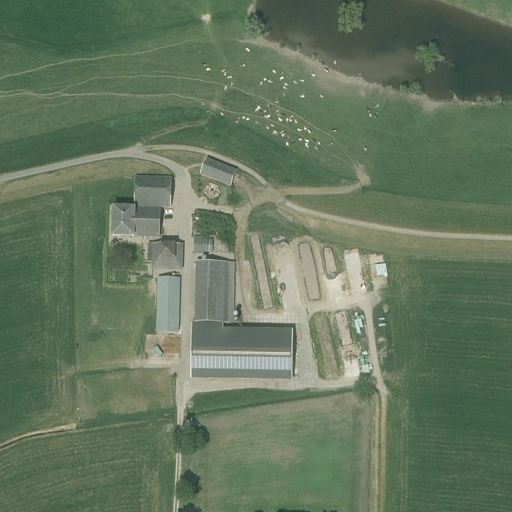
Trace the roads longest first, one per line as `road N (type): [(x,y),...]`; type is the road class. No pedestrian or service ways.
road 1 (track): [(147,148),(206,152),(261,180),(286,205),(337,220),(511,239)]
road 2 (track): [(185,243),(174,511)]
road 3 (unclassified): [(0,179),(147,148)]
